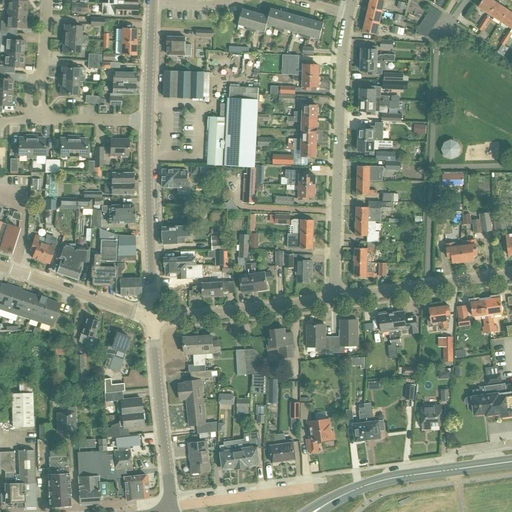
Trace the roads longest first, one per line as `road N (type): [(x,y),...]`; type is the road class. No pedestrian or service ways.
road 1 (residential): [(333,302),(347,16)]
road 2 (tertiary): [(152,318),(147,120)]
road 3 (primary): [(326,502),(392,478),(511,462)]
road 4 (tertiary): [(170,505),(152,318)]
road 5 (residential): [(152,318),(333,302)]
road 6 (residential): [(333,302),(511,276)]
road 7 (residential): [(152,318),(0,267)]
road 8 (residential): [(170,505),(313,487)]
